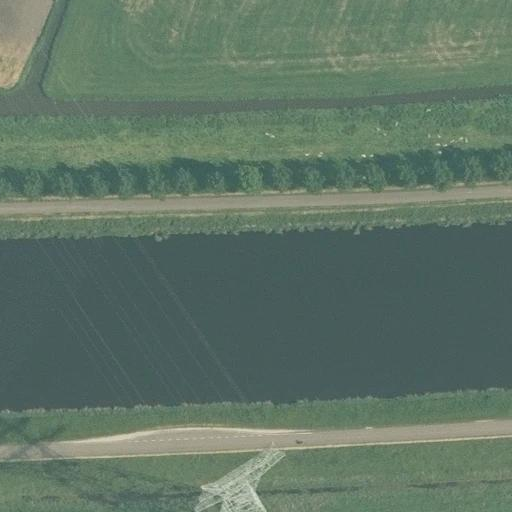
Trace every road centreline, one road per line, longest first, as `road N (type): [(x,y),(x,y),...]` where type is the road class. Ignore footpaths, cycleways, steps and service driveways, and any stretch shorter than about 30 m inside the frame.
road 1 (tertiary): [(511,418),(0,444)]
road 2 (unclassified): [(511,189),(0,207)]
